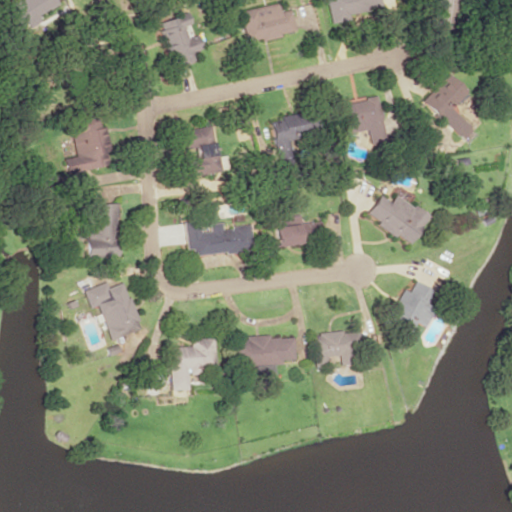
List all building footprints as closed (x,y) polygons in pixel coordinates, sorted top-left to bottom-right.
[(5,0),(0,2),(0,6),(7,25),(55,8),(52,0),(5,0)] [(324,0),(328,23),(346,20),(345,10),(377,5),(376,0),(324,0)] [(287,9),(276,11),(275,3),(236,9),(242,40),(291,32),(287,9)] [(155,21),(170,66),(193,59),(190,51),(199,48),(194,34),(185,37),(181,25),(188,23),(185,11),(155,21)] [(464,90),(445,72),(418,100),(459,138),(469,127),(448,108),(464,90)] [(340,133),(366,129),(368,143),(383,140),(375,95),(334,103),(340,133)] [(268,121),(272,152),(286,150),(284,138),(313,134),(310,112),(276,116),(276,120),(268,121)] [(71,156),(63,157),(65,171),(104,164),(102,151),(105,150),(99,114),(65,119),(71,156)] [(177,129),(180,148),(192,146),(193,156),(183,157),(186,175),(217,171),(210,124),(177,129)] [(425,215),(392,193),(387,201),(376,193),(362,214),(406,243),(425,215)] [(88,203),(89,222),(81,223),(83,257),(116,255),(113,202),(88,203)] [(247,224),(220,227),(219,221),(207,222),(207,230),(198,231),(197,220),(181,222),(184,248),(190,247),(190,255),(250,249),(247,224)] [(312,222),(272,223),(272,244),(298,244),(298,232),(313,231),(312,222)] [(399,288),(381,321),(405,334),(412,321),(420,326),(430,308),(421,303),(429,289),(411,280),(405,291),(399,288)] [(121,281),(103,286),(102,281),(79,289),(85,308),(94,305),(105,340),(137,330),(121,281)] [(350,363),(348,330),(309,332),(310,365),(324,364),(324,356),(335,355),(336,364),(350,363)] [(290,334),(243,336),(244,339),(232,339),(233,363),(258,362),(258,373),(270,373),(270,363),(278,363),(278,359),(291,358),(290,334)] [(187,337),(187,345),(165,346),(166,389),(184,388),(183,367),(212,366),(211,337),(187,337)]
